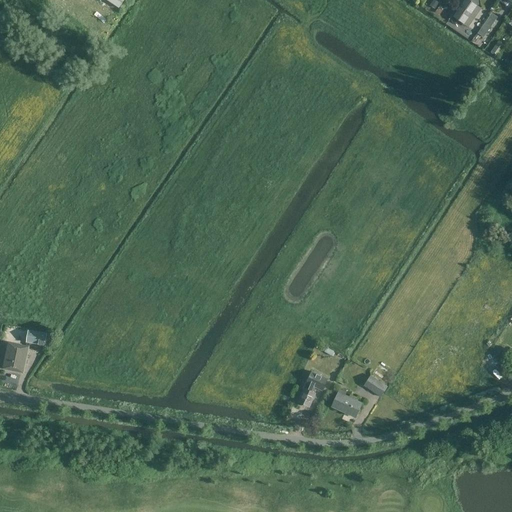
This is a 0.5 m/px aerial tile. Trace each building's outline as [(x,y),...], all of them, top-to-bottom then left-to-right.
[(436,11),(442,4),(436,0),(431,7),(436,11)] [(467,0),(465,0),(453,17),(464,24),(477,6),(467,0)] [(438,15),(447,22),(451,16),(450,15),(454,10),(450,7),(446,14),(441,11),(438,15)] [(484,38),(498,17),(492,13),(478,34),(484,38)] [(498,56),(504,48),(498,43),(492,51),(498,56)] [(44,346),(46,333),(28,330),(26,343),(44,346)] [(29,346),(11,343),(13,333),(5,331),(3,341),(9,342),(4,368),(23,372),(29,346)] [(332,358),(334,353),(326,348),(323,353),(332,358)] [(328,378),(312,371),(307,383),(306,383),(303,389),(305,391),(299,402),(309,407),(315,393),(313,392),(316,387),(323,391),(328,378)] [(373,392),(381,397),(391,382),(382,377),(373,392)] [(365,399),(339,387),(330,406),(356,418),(365,399)]
